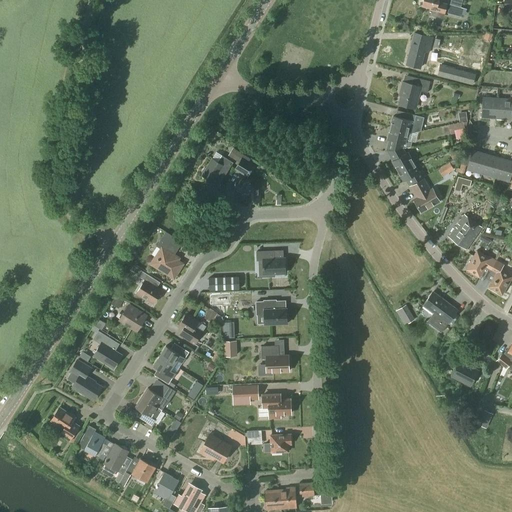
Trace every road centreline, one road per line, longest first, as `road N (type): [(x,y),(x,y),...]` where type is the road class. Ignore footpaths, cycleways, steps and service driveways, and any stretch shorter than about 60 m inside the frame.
road 1 (residential): [(255,511),(254,492),(238,493),(102,417),(201,259),(226,249),(253,214),(326,206)]
road 2 (secondary): [(0,421),(220,73)]
road 3 (residential): [(322,490),(313,274),(326,206)]
road 4 (residential): [(511,325),(440,261),(349,129)]
